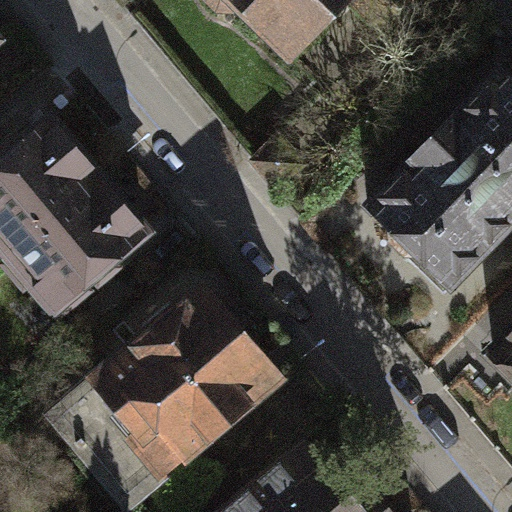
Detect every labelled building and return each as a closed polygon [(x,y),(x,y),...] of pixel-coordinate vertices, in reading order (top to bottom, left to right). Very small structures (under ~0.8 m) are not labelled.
[(214,0),(218,4),(239,4),(289,54),(302,40),(310,40),(319,30),(319,23),(342,0),(214,0)] [(351,0),(383,31),(414,0),(351,0)] [(511,80),(499,67),(366,201),(388,223),(388,238),(405,254),(420,254),(451,284),(511,222),(511,80)] [(0,255),(97,175),(89,166),(91,154),(82,144),(71,145),(50,119),(0,160),(0,255)] [(97,175),(0,255),(0,260),(22,288),(27,283),(55,317),(90,288),(84,282),(144,232),(122,205),(123,192),(115,183),(103,182),(97,175)] [(202,288),(52,411),(78,442),(72,447),(113,482),(117,479),(131,495),(276,377),(202,288)] [(511,328),(492,350),(511,369),(511,328)] [(306,443),(224,511),(388,511),(379,501),(381,489),(373,478),(361,480),(338,452),(324,464),(306,443)]
